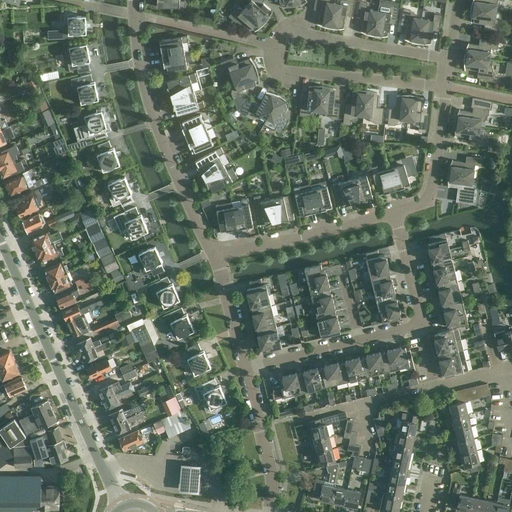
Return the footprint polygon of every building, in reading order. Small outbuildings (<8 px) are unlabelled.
[(246,6),(266,22),(268,20),(269,18),(270,17),(271,15),(271,14),(273,10),(272,10),(272,11),(260,1),(261,0),(248,0),(250,1),(246,6)] [(330,28),(334,3),(329,2),(329,0),(315,0),(314,7),(320,8),(318,23),(317,23),(317,24),(320,25),(323,27),(327,28),(330,28)] [(334,3),(330,28),(332,29),(333,29),(337,29),(340,29),(344,28),(343,28),(346,13),(352,14),(354,1),(350,0),(344,0),(341,1),(340,4),(334,3)] [(379,0),(378,11),(374,36),(375,36),(377,36),(381,37),(382,37),(384,36),(387,36),(387,35),(389,20),(395,21),(398,8),(399,3),(380,0),(379,0)] [(471,8),(496,12),(497,0),(500,0),(504,0),(503,0),(472,0),(472,2),(472,3),(471,5),(471,8)] [(374,36),(378,11),(366,8),(367,3),(360,2),(358,15),(364,16),(361,31),(364,33),(365,34),(367,34),(370,35),(374,36)] [(266,22),(246,6),(243,10),(240,8),(234,11),(229,16),(240,25),(244,20),(255,30),(254,31),(255,31),(256,30),(258,29),(261,27),(263,25),(266,22)] [(470,12),(470,14),(470,16),(471,17),(471,19),(471,22),(472,22),(487,24),(486,30),(499,31),(500,25),(502,13),(496,12),(471,8),(470,10),(470,12)] [(417,44),(422,18),(416,17),(417,14),(410,10),(404,9),(401,23),(407,24),(405,38),(404,38),(404,39),(407,40),(409,41),(410,42),(414,43),(417,44)] [(67,24),(68,25),(68,28),(47,29),(48,39),(73,38),(73,34),(86,34),(85,16),(76,16),(75,15),(73,14),(71,14),(69,15),(67,16),(66,18),(66,20),(66,22),(67,24)] [(422,18),(417,44),(421,44),(424,44),(428,44),(431,43),(430,43),(433,28),(439,29),(441,16),(435,15),(434,20),(422,18)] [(163,57),(184,53),(183,43),(188,42),(187,36),(159,40),(161,52),(162,52),(163,57)] [(464,56),(490,60),(491,47),(497,48),(498,42),(480,39),(479,45),(469,44),(469,43),(468,43),(467,46),(466,49),(465,53),(464,56)] [(90,71),(89,64),(86,64),(86,62),(90,61),(87,44),(78,45),(76,44),(74,44),(72,44),(70,45),(69,47),(68,49),(68,51),(68,53),(69,54),(71,56),(72,60),(67,61),(69,70),(77,68),(78,73),(90,71)] [(184,53),(163,57),(164,61),(163,62),(165,73),(187,69),(184,53)] [(490,60),(464,56),(464,60),(464,63),(464,67),(465,70),(465,69),(480,71),(479,77),(493,79),(494,72),(492,66),(489,65),(490,60)] [(233,79),(257,70),(256,68),(255,67),(255,65),(254,64),(252,61),(250,58),(249,58),(250,59),(235,64),(233,58),(221,63),(223,69),(227,75),(231,73),(233,79)] [(234,84),(231,85),(231,92),(234,99),(237,109),(249,99),(247,93),(246,93),(244,88),(258,83),(258,84),(259,84),(259,82),(259,80),(259,78),(259,77),(258,75),(258,73),(257,72),(257,70),(233,79),(234,84)] [(172,98),(194,92),(191,83),(197,82),(195,73),(165,82),(167,82),(169,87),(167,87),(171,95),(172,94),(173,97),(172,98)] [(29,74),(21,78),(24,84),(28,82),(32,81),(29,74)] [(92,80),(91,74),(79,77),(71,79),(74,92),(78,91),(79,95),(78,97),(78,99),(78,101),(79,103),(81,104),(83,105),(85,105),(87,104),(88,103),(90,102),(99,100),(95,82),(90,83),(90,81),(92,80)] [(32,81),(28,82),(34,96),(42,92),(36,79),(32,81)] [(319,111),(322,86),(320,86),(319,85),(317,85),(315,86),(312,86),(308,87),(309,87),(307,102),(301,102),(300,115),(307,116),(313,114),(314,111),(319,111)] [(322,86),(319,111),(325,112),(325,115),(331,118),(338,119),(339,106),(333,105),(335,90),(332,88),(329,87),(326,86),(322,86)] [(363,116),(366,90),(362,90),(359,90),(356,91),(352,91),(352,92),(353,92),(351,107),(345,106),(343,124),(350,124),(351,120),(357,119),(358,115),(363,116)] [(366,90),(363,116),(369,116),(369,120),(375,123),(382,124),(383,110),(377,110),(379,94),(379,95),(379,94),(376,93),(375,92),(373,92),(371,91),(369,91),(368,90),(366,90)] [(194,92),(172,98),(173,98),(174,101),(173,101),(173,110),(174,110),(175,109),(177,114),(175,115),(204,107),(203,101),(197,102),(194,92)] [(249,99),(237,109),(247,115),(253,118),(260,119),(262,116),(267,119),(279,96),(278,95),(276,94),(273,93),(269,92),(266,92),(259,106),(254,103),(255,102),(249,99)] [(410,95),(406,95),(402,95),(399,95),(396,96),(397,96),(395,111),(389,111),(388,124),(395,125),(395,119),(407,120),(410,95)] [(410,95),(407,120),(413,121),(413,124),(419,127),(419,131),(425,132),(427,115),(421,114),(423,99),(420,97),(417,96),(415,96),(413,95),(410,95)] [(30,102),(36,113),(48,107),(43,96),(30,102)] [(279,96),(267,119),(264,123),(285,135),(289,128),(285,125),(287,121),(282,118),(289,105),(290,105),(289,103),(287,102),(285,100),(282,98),(279,96)] [(455,123),(480,126),(481,121),(484,121),(488,115),(488,110),(491,110),(492,102),(472,98),(470,107),(473,108),(472,112),(459,110),(460,110),(459,110),(458,113),(457,114),(456,116),(455,120),(455,121),(455,123)] [(50,109),(44,111),(50,125),(56,123),(50,109)] [(96,140),(107,136),(105,130),(103,131),(102,129),(107,128),(101,110),(93,113),(91,112),(89,112),(87,113),(85,114),(84,115),(83,117),(83,119),(84,121),(85,123),(87,124),(74,128),(78,141),(94,136),(96,140)] [(186,138),(207,129),(200,114),(180,123),(184,134),(185,133),(186,138)] [(232,114),(228,118),(233,124),(237,120),(232,114)] [(0,130),(5,128),(8,127),(5,119),(2,121),(0,117),(0,130)] [(480,126),(455,123),(455,125),(454,126),(454,130),(455,132),(455,133),(455,137),(456,137),(456,136),(471,138),(470,144),(483,146),(484,139),(483,132),(480,132),(480,126)] [(5,128),(0,130),(0,144),(10,141),(5,128)] [(207,129),(186,138),(188,143),(192,153),(213,145),(207,129)] [(69,153),(63,138),(53,142),(55,147),(53,147),(58,158),(69,153)] [(100,163),(99,165),(99,167),(100,169),(101,171),(103,172),(105,172),(107,172),(109,171),(110,170),(111,168),(120,165),(114,148),(109,150),(109,148),(111,147),(109,141),(97,145),(100,151),(101,150),(102,152),(97,154),(100,163)] [(0,165),(17,158),(15,153),(19,152),(16,145),(0,151),(0,165)] [(35,161),(48,155),(44,146),(36,150),(31,152),(35,161)] [(204,177),(224,166),(218,156),(224,153),(220,147),(194,162),(194,163),(196,162),(198,166),(197,167),(203,174),(203,173),(205,176),(204,176),(204,177)] [(289,149),(280,151),(282,157),(291,155),(289,149)] [(388,169),(394,190),(399,188),(399,189),(410,186),(407,177),(417,174),(412,155),(396,160),(397,166),(388,169)] [(448,173),(473,177),(475,165),(481,165),(482,159),(468,157),(467,163),(452,161),(453,160),(452,160),(451,161),(451,163),(449,166),(449,168),(448,170),(448,173)] [(17,158),(0,165),(0,170),(3,177),(24,168),(21,160),(18,161),(17,158)] [(224,166),(204,177),(205,176),(207,179),(206,179),(208,188),(209,188),(209,187),(210,187),(212,191),(211,192),(211,193),(237,178),(232,169),(227,171),(224,166)] [(394,190),(388,169),(379,172),(377,166),(371,168),(379,195),(390,192),(390,191),(394,190)] [(448,173),(447,177),(447,180),(448,182),(448,184),(448,187),(449,187),(449,186),(458,188),(456,201),(475,204),(477,190),(476,183),(473,183),(473,177),(448,173)] [(24,175),(6,183),(6,185),(6,186),(7,189),(8,189),(11,195),(27,187),(29,192),(34,190),(44,185),(42,179),(28,185),(24,175)] [(350,180),(356,202),(356,201),(359,200),(359,201),(367,201),(367,200),(367,199),(372,197),(372,199),(373,199),(366,175),(350,180)] [(125,177),(116,180),(114,180),(112,180),(110,181),(109,182),(108,184),(107,186),(108,188),(108,189),(110,191),(112,192),(113,196),(109,198),(113,206),(121,203),(122,206),(133,202),(131,196),(128,197),(127,195),(132,193),(125,177)] [(356,202),(350,180),(333,185),(339,208),(340,208),(339,206),(344,205),(345,206),(344,206),(345,207),(352,202),(355,201),(355,202),(356,202)] [(45,185),(44,185),(34,190),(37,196),(49,190),(47,184),(45,185)] [(316,211),(311,190),(309,184),(294,188),(300,216),(311,213),(316,211)] [(311,190),(316,211),(321,210),(321,211),(332,208),(327,186),(311,190)] [(277,222),(272,199),(261,201),(260,195),(253,197),(260,227),(260,225),(265,224),(266,225),(265,225),(266,226),(274,222),(273,221),(276,220),(276,222),(277,222)] [(272,199),(277,222),(277,221),(277,220),(280,219),(280,220),(289,221),(289,220),(288,220),(288,219),(293,217),(294,219),(289,195),(272,199)] [(19,208),(17,209),(20,216),(37,209),(32,197),(17,204),(19,208)] [(233,207),(237,229),(242,228),(253,226),(248,198),(241,199),(242,205),(233,207)] [(136,215),(138,214),(136,207),(113,217),(121,234),(128,231),(128,232),(128,234),(128,236),(130,238),(131,239),(133,239),(135,239),(137,238),(139,237),(140,235),(148,231),(141,215),(137,217),(136,215)] [(237,229),(233,207),(216,210),(221,232),(232,230),(237,229)] [(91,208),(79,214),(86,228),(98,223),(91,208)] [(72,210),(47,221),(50,227),(75,216),(72,210)] [(38,214),(22,221),(23,222),(22,224),(23,227),(25,227),(27,232),(43,225),(38,214)] [(86,228),(93,243),(105,238),(98,223),(86,228)] [(49,232),(31,239),(33,243),(32,243),(33,245),(32,246),(34,249),(35,250),(36,251),(54,243),(62,239),(59,231),(50,235),(49,232)] [(450,250),(447,239),(445,233),(429,237),(431,243),(428,244),(429,247),(428,248),(430,255),(450,250)] [(93,243),(100,258),(112,253),(105,238),(93,243)] [(36,251),(36,253),(36,254),(37,257),(38,257),(39,259),(40,258),(41,262),(51,258),(52,259),(64,254),(61,247),(57,249),(54,243),(36,251)] [(155,246),(147,250),(145,249),(143,250),(141,250),(139,252),(138,253),(138,255),(138,257),(139,259),(140,261),(142,261),(144,265),(142,266),(141,267),(140,269),(140,270),(140,272),(141,273),(143,274),(145,274),(146,274),(151,272),(153,276),(164,271),(162,265),(159,266),(158,264),(162,262),(155,246)] [(369,270),(388,265),(386,258),(385,255),(379,256),(377,250),(366,253),(367,259),(366,259),(369,270)] [(452,260),(450,250),(430,255),(432,262),(433,261),(433,265),(452,260)] [(107,273),(119,267),(112,253),(100,258),(107,273)] [(455,271),(452,260),(433,265),(434,268),(433,269),(435,276),(455,271)] [(49,281),(65,274),(62,267),(64,266),(62,262),(45,269),(46,273),(45,274),(46,276),(46,277),(47,280),(48,280),(49,281)] [(308,285),(328,280),(326,273),(325,273),(324,270),(322,270),(321,264),(304,268),(306,274),(308,285)] [(369,270),(371,280),(390,276),(389,272),(390,272),(388,265),(369,270)] [(124,278),(119,268),(110,272),(115,282),(124,278)] [(457,281),(455,271),(435,276),(437,283),(438,282),(439,286),(457,281)] [(65,274),(49,281),(49,283),(49,284),(50,287),(52,287),(52,289),(53,289),(55,293),(72,285),(70,280),(68,281),(65,274)] [(371,280),(374,291),(393,286),(392,279),(391,279),(390,276),(371,280)] [(160,299),(160,301),(160,303),(160,305),(162,307),(164,308),(166,308),(168,308),(169,307),(171,306),(172,304),(180,300),(172,284),(168,286),(167,283),(170,282),(167,277),(156,282),(148,285),(154,298),(158,296),(160,299)] [(77,287),(85,283),(83,278),(75,282),(77,287)] [(249,300),(268,295),(266,284),(262,285),(260,279),(249,282),(250,288),(247,289),(248,293),(247,293),(249,300)] [(308,285),(311,295),(330,291),(329,287),(330,287),(328,280),(308,285)] [(83,289),(94,285),(92,281),(81,285),(83,289)] [(133,281),(127,283),(131,292),(137,289),(133,281)] [(460,292),(457,281),(439,286),(439,289),(439,290),(440,297),(460,292)] [(374,291),(377,301),(395,297),(394,293),(395,293),(393,286),(374,291)] [(56,298),(61,308),(76,302),(73,296),(79,293),(77,289),(56,298)] [(311,295),(314,306),(333,301),(332,294),(331,294),(330,291),(311,295)] [(463,302),(460,292),(440,297),(442,304),(443,303),(444,307),(463,302)] [(271,305),(268,295),(249,300),(251,307),(252,310),(271,305)] [(377,301),(379,312),(399,307),(397,300),(396,300),(395,297),(377,301)] [(67,321),(82,314),(92,310),(103,305),(101,300),(90,305),(79,310),(77,305),(62,311),(67,321)] [(314,306),(316,316),(335,312),(334,308),(335,308),(333,301),(314,306)] [(465,313),(463,302),(444,307),(445,310),(444,311),(446,318),(465,313)] [(274,316),(271,305),(252,310),(253,314),(252,314),(254,321),(274,316)] [(382,323),(401,318),(400,314),(399,307),(379,312),(382,323)] [(96,333),(125,320),(132,316),(128,308),(115,314),(116,317),(93,327),(96,333)] [(184,313),(181,308),(163,316),(168,328),(173,326),(174,330),(174,332),(174,334),(175,336),(176,338),(178,339),(180,339),(182,339),(184,338),(185,336),(186,335),(194,331),(187,314),(183,316),(182,314),(184,313)] [(316,316),(319,327),(338,322),(337,315),(336,315),(335,312),(316,316)] [(465,313),(446,318),(447,325),(448,324),(449,328),(468,323),(465,313)] [(89,329),(82,314),(67,321),(74,336),(89,329)] [(276,326),(274,316),(254,321),(256,328),(257,328),(258,331),(276,326)] [(150,317),(143,319),(145,325),(154,344),(158,337),(150,317)] [(130,331),(133,330),(145,325),(143,319),(142,320),(141,318),(127,324),(130,331)] [(322,338),(338,334),(340,333),(339,329),(340,329),(338,322),(319,327),(322,338)] [(145,325),(133,330),(139,342),(144,354),(150,351),(154,360),(160,358),(154,344),(145,325)] [(279,337),(276,326),(258,331),(258,335),(259,342),(279,337)] [(458,329),(434,334),(435,338),(434,338),(436,345),(460,339),(458,329)] [(494,333),(498,350),(499,350),(499,349),(506,347),(508,355),(511,354),(511,331),(505,333),(504,331),(494,333)] [(129,344),(134,341),(130,332),(125,335),(119,337),(124,346),(129,344)] [(263,352),(282,348),(279,337),(259,342),(261,349),(262,349),(263,352)] [(81,353),(101,344),(99,340),(92,343),(90,338),(77,344),(81,353)] [(436,345),(438,352),(439,352),(439,356),(463,350),(460,339),(436,345)] [(101,344),(81,353),(85,363),(99,357),(97,352),(111,346),(109,341),(101,344)] [(203,371),(211,367),(204,351),(199,353),(198,351),(201,350),(198,344),(187,349),(190,355),(192,354),(192,356),(191,356),(190,356),(188,357),(187,358),(187,360),(188,361),(189,362),(191,367),(191,369),(191,371),(191,373),(193,374),(194,375),(196,376),(198,375),(200,374),(202,373),(203,371)] [(394,349),(399,368),(406,367),(407,369),(414,368),(409,351),(406,351),(405,347),(401,348),(401,347),(394,349)] [(389,371),(399,368),(394,349),(387,351),(384,352),(389,371)] [(439,356),(440,359),(441,366),(466,360),(463,350),(439,356)] [(10,351),(0,354),(0,368),(15,362),(14,360),(15,359),(13,357),(12,357),(10,351)] [(378,374),(389,371),(384,352),(380,353),(380,352),(373,354),(378,374)] [(368,376),(378,374),(373,354),(366,356),(367,357),(363,357),(368,376)] [(357,379),(368,376),(363,357),(360,358),(359,358),(352,359),(357,379)] [(152,362),(155,368),(162,365),(159,358),(152,362)] [(347,381),(357,379),(352,359),(345,361),(346,362),(342,363),(347,381)] [(108,360),(88,368),(92,377),(112,369),(108,360)] [(441,366),(443,373),(444,373),(445,377),(468,371),(466,360),(441,366)] [(15,362),(0,368),(0,376),(2,381),(20,373),(17,368),(18,367),(17,364),(15,364),(15,362)] [(336,384),(347,381),(342,363),(339,364),(338,363),(331,365),(336,384)] [(326,387),(336,384),(331,365),(324,366),(325,367),(321,368),(326,387)] [(315,389),(326,387),(321,368),(318,369),(317,368),(310,370),(315,389)] [(123,375),(125,381),(137,376),(134,370),(123,375)] [(305,392),(315,389),(310,370),(303,371),(304,372),(300,373),(305,392)] [(294,395),(305,392),(300,373),(297,374),(297,373),(289,375),(294,395)] [(294,395),(289,375),(282,377),(283,377),(279,378),(281,386),(274,387),(274,386),(273,386),(273,388),(273,392),(273,394),(273,396),(273,400),(294,395)] [(21,377),(5,384),(0,386),(0,395),(1,395),(3,391),(7,389),(10,396),(26,389),(21,377)] [(227,402),(219,385),(215,387),(214,385),(217,384),(214,378),(194,388),(200,400),(206,398),(207,401),(206,403),(207,405),(207,407),(209,408),(210,409),(212,410),(214,410),(216,409),(218,407),(218,405),(227,402)] [(130,382),(114,390),(111,384),(98,390),(102,400),(133,387),(130,382)] [(484,397),(485,397),(490,395),(487,384),(481,385),(484,397)] [(149,385),(137,391),(141,398),(153,392),(149,385)] [(170,385),(165,387),(168,393),(170,399),(176,396),(170,385)] [(478,398),(484,397),(481,385),(475,387),(478,398)] [(102,400),(106,410),(120,403),(117,399),(127,394),(134,391),(133,387),(102,400)] [(472,400),(478,398),(475,387),(470,388),(472,400)] [(467,401),(472,400),(470,388),(464,390),(467,401)] [(461,403),(465,402),(467,401),(464,390),(458,391),(461,403)] [(458,391),(452,392),(452,393),(455,404),(461,403),(458,391)] [(182,409),(176,396),(170,399),(165,402),(171,414),(182,409)] [(56,421),(56,420),(47,400),(31,408),(34,414),(19,421),(26,434),(40,428),(45,426),(56,421)] [(468,414),(465,402),(461,403),(455,404),(449,406),(452,418),(468,414)] [(122,409),(108,415),(113,424),(142,412),(141,411),(133,414),(130,409),(123,412),(122,409)] [(191,427),(183,410),(160,420),(165,431),(168,437),(191,427)] [(113,424),(117,434),(130,428),(128,423),(135,420),(144,416),(142,412),(113,424)] [(393,427),(392,432),(399,433),(415,436),(417,424),(416,424),(418,416),(408,414),(407,417),(402,416),(400,428),(393,426),(393,427)] [(452,418),(455,430),(471,426),(468,414),(452,418)] [(379,417),(373,419),(377,431),(383,430),(379,417)] [(319,419),(309,422),(311,428),(310,428),(313,440),(329,436),(325,424),(324,418),(319,419)] [(42,436),(48,432),(48,431),(45,426),(40,428),(26,434),(27,436),(26,436),(14,419),(0,428),(0,432),(10,447),(12,446),(32,445),(30,439),(42,436)] [(158,435),(165,431),(160,420),(153,423),(154,425),(151,427),(155,434),(158,433),(158,435)] [(347,420),(344,432),(350,434),(351,432),(353,421),(347,420)] [(455,430),(458,442),(474,438),(471,426),(455,430)] [(65,450),(58,427),(48,431),(48,432),(42,436),(30,439),(32,445),(36,458),(47,455),(65,450)] [(119,439),(124,451),(136,445),(137,447),(144,444),(144,443),(147,442),(144,435),(141,436),(138,430),(119,439)] [(343,438),(349,439),(348,444),(355,445),(357,433),(351,432),(350,434),(344,432),(343,438)] [(412,448),(415,436),(399,433),(396,445),(412,448)] [(502,435),(493,434),(492,440),(491,440),(490,446),(492,446),(496,445),(501,446),(502,435)] [(0,466),(14,457),(15,467),(32,466),(31,447),(14,448),(14,456),(0,435),(0,466)] [(313,440),(316,452),(332,449),(329,436),(313,440)] [(458,442),(462,454),(477,450),(474,438),(458,442)] [(348,444),(347,450),(352,451),(351,456),(354,457),(354,456),(359,457),(361,447),(355,446),(355,445),(348,444)] [(410,460),(412,448),(396,445),(394,457),(410,460)] [(320,465),(335,461),(332,449),(316,452),(320,465)] [(34,466),(44,466),(43,462),(50,459),(52,464),(68,459),(65,450),(47,455),(36,458),(34,459),(34,466)] [(480,462),(477,450),(462,454),(465,466),(480,462)] [(365,458),(359,457),(354,456),(354,457),(352,467),(356,468),(356,470),(362,471),(365,458)] [(407,472),(410,460),(394,457),(391,469),(407,472)] [(365,458),(362,471),(361,475),(367,476),(368,472),(371,459),(365,458)] [(313,491),(321,494),(319,500),(332,503),(335,487),(339,468),(338,463),(326,466),(328,472),(330,473),(329,480),(326,481),(326,482),(315,480),(313,491)] [(201,469),(182,468),(181,481),(180,494),(199,496),(200,483),(201,469)] [(405,485),(407,472),(391,469),(389,481),(405,485)] [(247,480),(246,477),(245,474),(244,474),(242,474),(243,475),(239,476),(242,485),(247,483),(247,480)] [(41,476),(0,475),(0,511),(33,511),(33,509),(59,509),(59,486),(50,486),(41,488),(41,476)] [(402,497),(405,485),(389,481),(386,494),(402,497)] [(332,503),(344,505),(347,489),(335,487),(332,503)] [(461,489),(455,488),(452,501),(458,502),(461,489)] [(347,489),(344,505),(356,508),(360,492),(347,489)] [(375,491),(372,491),(368,490),(366,497),(365,502),(373,504),(375,491)] [(402,497),(386,494),(383,493),(379,511),(380,511),(392,511),(393,508),(400,509),(402,497)] [(465,511),(469,511),(472,497),(460,495),(457,510),(465,511)] [(482,511),(485,500),(472,497),(469,511),(482,511)] [(482,511),(495,511),(497,502),(485,500),(482,511)] [(508,511),(510,505),(497,502),(495,511),(508,511)]
